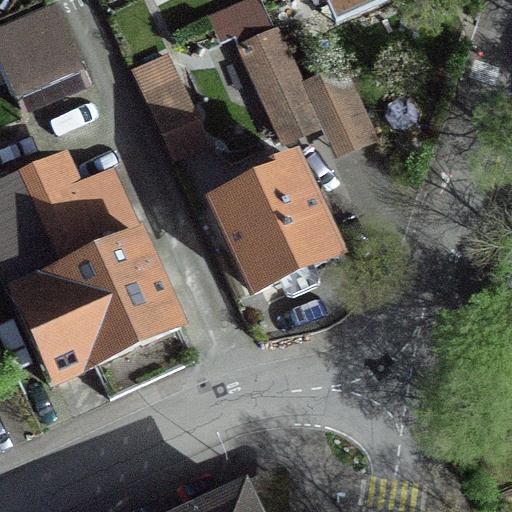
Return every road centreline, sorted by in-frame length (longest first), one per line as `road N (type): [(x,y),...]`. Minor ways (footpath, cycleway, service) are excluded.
road 1 (residential): [(404,409),(339,393),(244,403),(0,511)]
road 2 (tertiary): [(511,61),(434,289),(404,409)]
